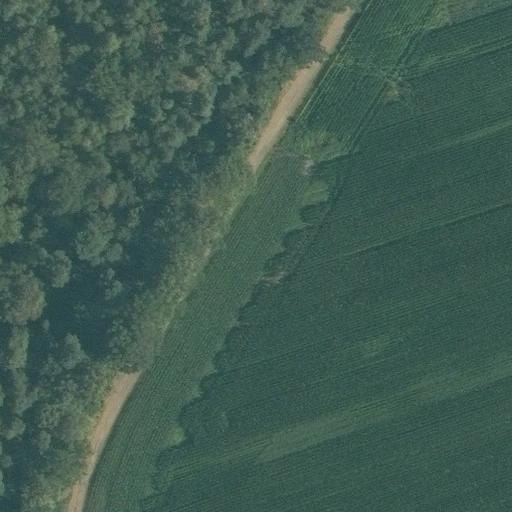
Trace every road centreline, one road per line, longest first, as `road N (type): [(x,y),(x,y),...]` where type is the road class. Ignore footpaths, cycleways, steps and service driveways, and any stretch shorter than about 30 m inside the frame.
road 1 (track): [(62,511),(88,424),(218,200),(0,198)]
road 2 (track): [(218,200),(342,0)]
